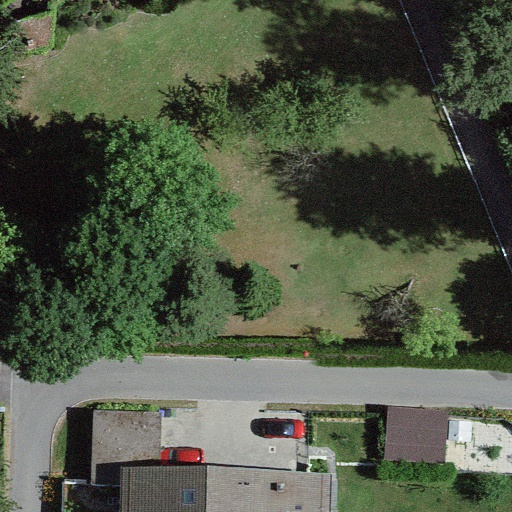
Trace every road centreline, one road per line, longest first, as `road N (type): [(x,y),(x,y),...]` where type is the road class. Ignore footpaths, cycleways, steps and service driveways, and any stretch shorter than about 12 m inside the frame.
road 1 (residential): [(511,388),(57,379),(30,412),(27,511)]
road 2 (residential): [(419,0),(511,215)]
